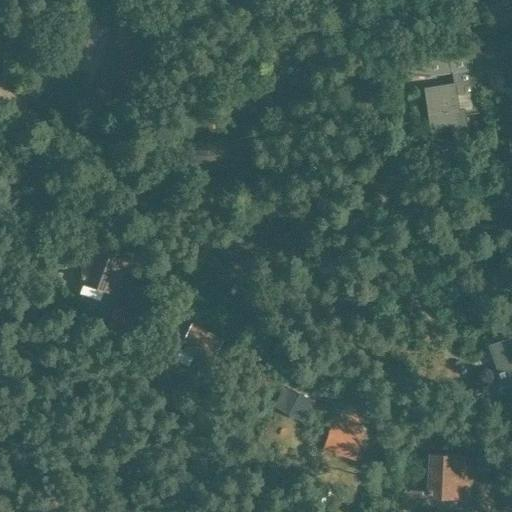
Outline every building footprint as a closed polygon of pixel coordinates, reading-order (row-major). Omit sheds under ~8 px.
[(245,0),(243,15),(258,17),(261,0),(258,0),(245,0)] [(219,24),(238,18),(232,2),(214,8),(219,24)] [(105,25),(80,16),(79,19),(60,11),(48,40),(69,48),(73,38),(78,40),(74,49),(93,57),(105,25)] [(114,105),(129,69),(130,66),(137,69),(149,39),(120,28),(92,96),(114,105)] [(310,66),(276,41),(263,58),(297,84),(310,66)] [(216,45),(213,49),(208,56),(219,65),(227,54),(219,47),(216,45)] [(464,113),(478,111),(472,69),(471,69),(470,60),(469,56),(430,62),(412,61),(411,73),(429,74),(451,71),(453,84),(426,88),(430,116),(440,115),(442,129),(449,128),(449,130),(454,130),(455,141),(468,139),(464,113)] [(479,77),(482,93),(495,91),(493,75),(479,77)] [(201,169),(243,165),(240,137),(198,141),(201,169)] [(314,215),(301,194),(297,187),(262,208),(279,236),(314,215)] [(93,246),(81,277),(105,286),(104,290),(113,293),(126,258),(93,246)] [(142,278),(129,282),(135,295),(136,299),(138,298),(148,294),(142,278)] [(127,331),(133,314),(115,307),(108,324),(127,331)] [(177,323),(181,315),(169,310),(166,317),(177,323)] [(171,329),(165,340),(208,363),(220,341),(191,325),(185,336),(171,329)] [(511,337),(491,345),(501,375),(511,370),(511,337)] [(275,400),(300,414),(308,398),(284,384),(275,400)] [(323,449),(355,458),(364,432),(357,430),(361,418),(346,414),(342,425),(332,422),(323,449)] [(468,457),(430,456),(428,495),(466,497),(468,457)]
